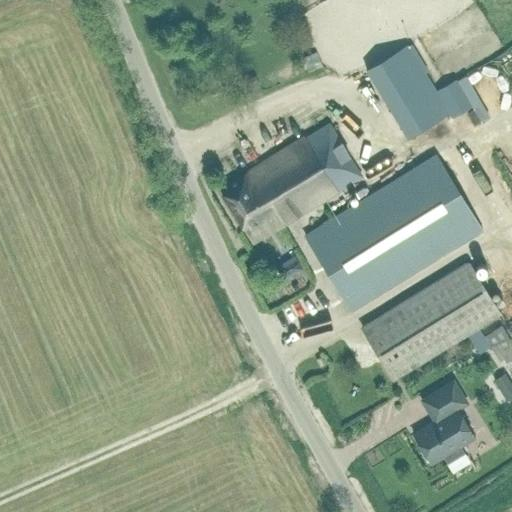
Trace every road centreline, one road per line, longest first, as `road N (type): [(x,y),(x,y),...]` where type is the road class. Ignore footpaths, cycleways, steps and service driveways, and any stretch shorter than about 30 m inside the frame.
road 1 (unclassified): [(355,511),(208,232),(110,0)]
road 2 (track): [(0,502),(284,381)]
